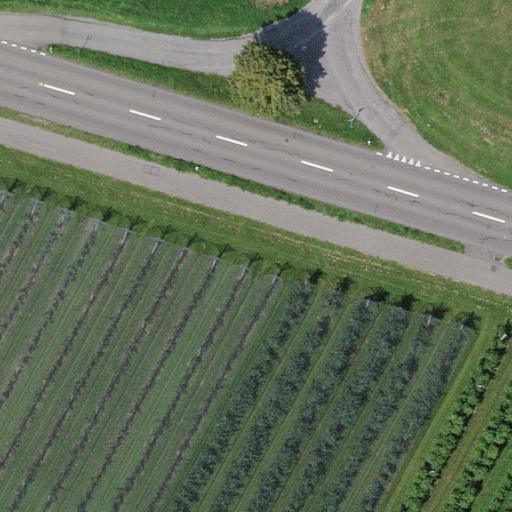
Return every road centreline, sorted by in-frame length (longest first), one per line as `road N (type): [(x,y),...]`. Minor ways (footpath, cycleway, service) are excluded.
road 1 (tertiary): [(0,73),(468,213)]
road 2 (unclassified): [(322,59),(24,25),(0,36)]
road 3 (unclassified): [(468,213),(322,59)]
